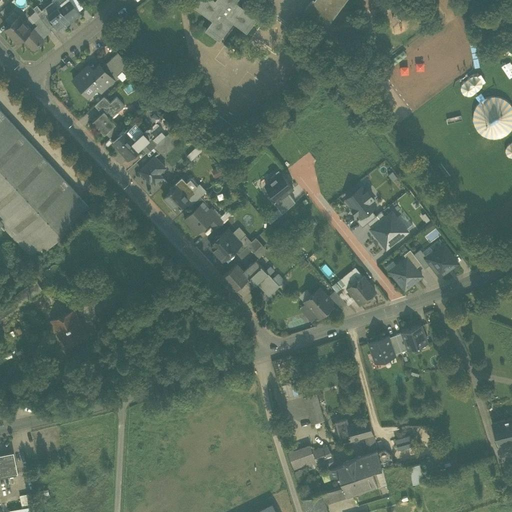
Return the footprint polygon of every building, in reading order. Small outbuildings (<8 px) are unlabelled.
[(53,22),(58,29),(65,23),(65,22),(70,18),(72,20),(81,13),(69,0),(64,0),(57,6),(48,14),(52,19),(51,20),(53,22)] [(206,27),(220,38),(233,19),(247,29),(258,15),(244,5),(239,1),(237,0),(197,0),(194,4),(213,17),(206,27)] [(345,0),(311,0),(304,10),(326,26),(345,0)] [(53,1),(44,8),(46,11),(48,14),(57,6),(53,1)] [(6,19),(10,24),(19,16),(14,11),(6,19)] [(34,22),(35,22),(41,17),(35,11),(29,16),(34,22)] [(40,16),(41,17),(48,26),(53,22),(51,20),(52,19),(48,14),(46,11),(40,16)] [(24,38),(34,49),(45,40),(43,38),(47,35),(37,25),(31,30),(19,16),(10,24),(11,25),(6,29),(11,34),(11,35),(18,43),(24,38)] [(51,31),(48,26),(41,17),(35,22),(37,25),(47,35),(51,31)] [(106,64),(117,76),(129,65),(118,53),(106,64)] [(106,64),(102,67),(114,80),(118,76),(117,76),(106,64)] [(107,87),(114,80),(102,67),(95,73),(88,65),(73,79),(88,95),(102,82),(107,87)] [(92,120),(104,134),(116,123),(109,116),(116,109),(118,112),(124,106),(116,97),(110,103),(105,96),(96,105),(100,109),(101,108),(103,110),(92,120)] [(0,222),(34,259),(90,207),(0,109),(0,222)] [(104,134),(109,139),(120,128),(116,123),(104,134)] [(136,123),(129,130),(136,138),(143,132),(143,131),(136,123)] [(149,139),(143,132),(136,138),(129,130),(128,129),(113,142),(129,159),(143,146),(150,140),(149,139)] [(148,152),(153,147),(157,144),(151,137),(149,139),(150,140),(143,146),(148,152)] [(161,140),(157,144),(153,147),(158,152),(166,145),(161,140)] [(189,157),(192,160),(205,148),(202,144),(189,157)] [(152,179),(155,183),(162,177),(159,173),(165,167),(155,156),(139,171),(149,182),(152,179)] [(270,176),(273,179),(281,172),(279,169),(270,176)] [(392,171),(388,174),(393,181),(397,177),(392,171)] [(293,188),(281,172),(273,179),(265,185),(277,199),(277,200),(288,192),(293,188)] [(169,188),(171,190),(176,185),(188,198),(194,192),(192,190),(193,189),(187,182),(182,177),(169,188)] [(187,180),(187,182),(193,189),(199,184),(192,177),(190,177),(187,180)] [(185,202),(189,206),(206,190),(200,183),(199,184),(193,189),(192,190),(194,192),(188,198),(189,199),(185,202)] [(189,199),(188,198),(176,185),(171,190),(164,196),(172,205),(174,204),(178,208),(185,202),(189,199)] [(357,212),(361,216),(361,217),(371,209),(376,205),(371,199),(373,197),(368,190),(365,192),(361,186),(346,198),(353,207),(352,209),(356,214),(357,212)] [(295,201),(288,192),(277,200),(277,199),(274,202),(282,213),(295,201)] [(218,216),(223,221),(233,212),(228,206),(218,216)] [(184,218),(198,234),(210,223),(218,216),(210,207),(202,214),(196,208),(184,218)] [(362,226),(367,222),(376,215),(371,209),(361,217),(361,216),(357,220),(362,226)] [(367,222),(372,228),(386,216),(381,211),(376,215),(367,222)] [(372,228),(371,228),(379,237),(380,236),(383,239),(381,240),(380,241),(385,248),(407,230),(406,229),(400,221),(398,223),(395,219),(397,218),(396,217),(392,212),(386,216),(372,228)] [(413,224),(402,212),(396,217),(397,218),(395,219),(398,223),(400,221),(406,229),(413,224)] [(430,219),(425,212),(421,215),(426,222),(430,219)] [(210,223),(215,228),(223,221),(218,216),(210,223)] [(428,231),(437,225),(433,220),(424,226),(428,231)] [(226,256),(226,257),(235,249),(239,245),(236,242),(234,239),(236,237),(228,228),(220,235),(217,235),(215,237),(215,240),(214,240),(216,242),(211,246),(220,256),(223,256),(226,256)] [(239,253),(247,245),(252,241),(245,234),(239,240),(236,242),(239,245),(235,249),(239,253)] [(256,237),(252,241),(247,245),(254,252),(262,243),(256,237)] [(267,249),(262,243),(254,252),(259,257),(267,249)] [(426,256),(425,257),(430,264),(439,275),(449,267),(450,268),(458,262),(443,243),(435,250),(426,256)] [(431,244),(422,251),(426,256),(435,250),(431,244)] [(407,257),(416,268),(421,263),(414,254),(410,249),(404,254),(406,257),(407,257)] [(414,254),(421,263),(425,268),(430,264),(425,257),(426,256),(422,251),(420,249),(414,254)] [(390,271),(404,289),(415,280),(415,281),(422,275),(416,268),(407,257),(406,257),(398,264),(397,265),(397,266),(390,271)] [(235,289),(249,277),(262,265),(256,259),(243,271),(236,263),(222,276),(235,290),(235,289)] [(386,266),(390,270),(397,265),(398,264),(394,259),(386,266)] [(257,283),(259,280),(268,272),(262,265),(249,277),(255,284),(257,283)] [(273,277),(268,272),(259,280),(263,285),(261,287),(268,295),(279,285),(272,278),(273,277)] [(272,278),(279,285),(284,280),(278,273),(273,277),(272,278)] [(356,298),(361,304),(375,292),(363,276),(348,287),(348,288),(356,298)] [(235,289),(242,296),(255,284),(249,277),(235,289)] [(405,289),(415,281),(415,280),(404,289),(405,289)] [(24,291),(11,300),(9,298),(0,304),(0,319),(16,308),(19,306),(42,290),(37,282),(24,291)] [(347,303),(348,304),(356,298),(348,288),(348,287),(345,284),(336,291),(347,303)] [(305,302),(319,317),(335,303),(328,296),(320,287),(311,294),(311,297),(305,302)] [(299,295),(304,301),(311,294),(306,288),(299,295)] [(336,302),(342,308),(347,303),(336,291),(335,290),(328,296),(335,303),(336,302)] [(253,308),(256,312),(265,305),(261,301),(253,308)] [(51,321),(63,346),(85,336),(73,311),(51,321)] [(428,342),(421,325),(401,332),(407,349),(408,350),(417,346),(428,342)] [(401,332),(395,335),(401,352),(407,349),(401,332)] [(395,335),(388,337),(394,354),(401,352),(395,335)] [(376,362),(394,355),(394,354),(388,337),(387,336),(369,343),(376,362)] [(430,349),(428,342),(417,346),(419,353),(430,349)] [(305,397),(312,423),(323,420),(316,394),(305,397)] [(367,445),(369,452),(377,449),(376,446),(375,443),(369,419),(348,424),(346,417),(341,419),(339,421),(336,422),(341,443),(365,436),(367,445)] [(511,417),(492,423),(499,447),(511,443),(511,417)] [(396,445),(397,445),(412,441),(410,435),(395,439),(396,445)] [(413,440),(412,441),(397,445),(398,449),(414,444),(413,440)] [(327,446),(311,450),(316,462),(325,459),(328,467),(335,464),(332,455),(327,446)] [(377,450),(382,468),(393,464),(390,453),(385,448),(377,450)] [(369,452),(355,458),(361,474),(372,471),(382,468),(377,450),(377,449),(369,452)] [(294,470),(316,462),(311,450),(290,456),(294,470)] [(0,475),(17,472),(13,452),(0,455),(0,475)] [(341,481),(361,474),(355,458),(343,462),(343,464),(328,470),(331,478),(338,476),(339,476),(341,481)] [(423,463),(410,466),(413,484),(427,482),(423,463)] [(377,486),(387,483),(382,468),(372,471),(377,486)] [(377,486),(372,471),(361,474),(341,481),(342,486),(346,496),(376,486),(376,487),(377,486)] [(342,486),(321,492),(324,503),(346,496),(342,486)] [(20,495),(22,506),(34,503),(31,492),(20,495)] [(327,511),(324,503),(321,492),(302,497),(307,511),(327,511)]
